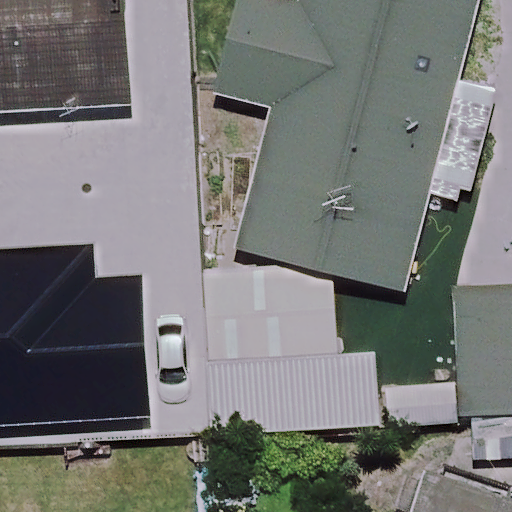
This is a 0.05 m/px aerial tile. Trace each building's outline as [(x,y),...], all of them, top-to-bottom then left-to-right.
[(0,0),(0,118),(128,112),(122,0),(0,0)] [(427,206),(477,217),(504,100),(453,89),(473,0),(308,0),(307,11),(259,0),(237,0),(215,98),(274,111),(241,256),(407,293),(427,206)] [(207,429),(207,437),(375,436),(375,358),(321,358),(321,275),(206,275),(206,318),(207,429)] [(511,417),(511,293),(461,295),(463,418),(511,417)] [(511,511),(511,502),(427,474),(414,511),(511,511)]
